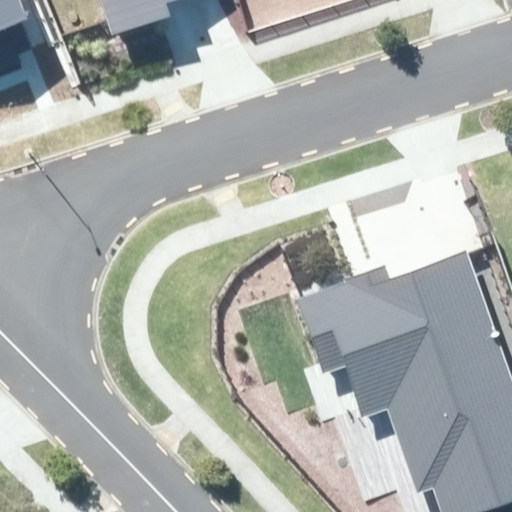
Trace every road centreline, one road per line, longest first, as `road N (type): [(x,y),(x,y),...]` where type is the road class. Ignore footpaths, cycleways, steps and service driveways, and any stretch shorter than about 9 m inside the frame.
road 1 (residential): [(0,229),(84,186),(511,50)]
road 2 (residential): [(0,330),(168,511)]
